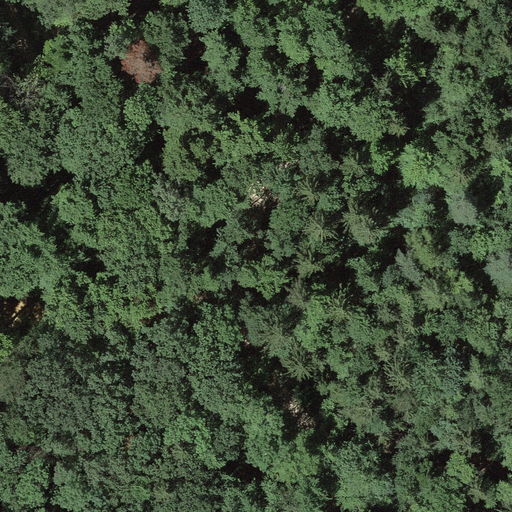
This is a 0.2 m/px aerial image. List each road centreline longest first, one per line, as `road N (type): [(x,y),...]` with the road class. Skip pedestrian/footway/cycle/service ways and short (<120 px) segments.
road 1 (track): [(381,0),(287,128),(250,195),(242,298)]
road 2 (track): [(242,298),(277,400),(316,447),(460,511)]
road 3 (track): [(142,511),(129,420),(133,308)]
road 4 (track): [(199,289),(128,219),(96,151)]
road 5 (track): [(74,0),(96,151)]
road 6 (track): [(133,308),(76,324),(0,328)]
road 7 (track): [(110,194),(115,315)]
